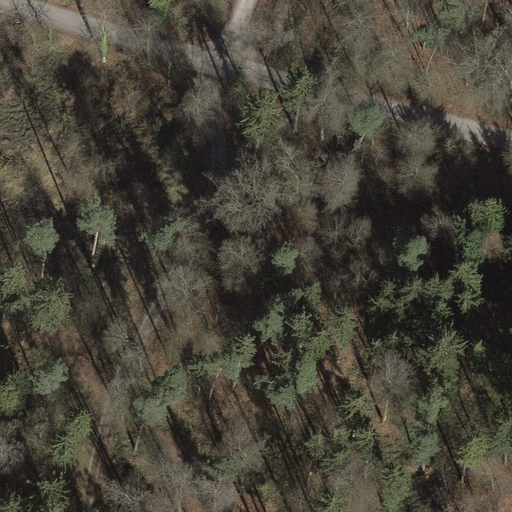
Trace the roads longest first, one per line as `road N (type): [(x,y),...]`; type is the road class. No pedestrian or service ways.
road 1 (track): [(88,511),(117,400),(217,188),(219,65),(247,0)]
road 2 (unclassified): [(5,0),(219,65),(511,138)]
road 3 (track): [(253,511),(174,454),(0,283)]
road 4 (track): [(221,170),(260,131),(328,92)]
